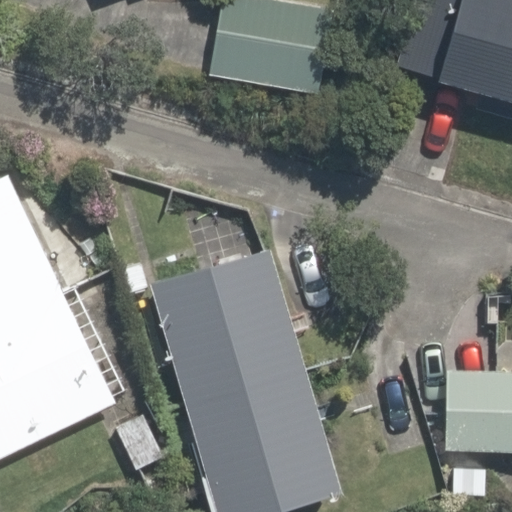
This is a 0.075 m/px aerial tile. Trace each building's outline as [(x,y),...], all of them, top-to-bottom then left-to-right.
[(347,3),(323,0),(227,0),(218,85),(336,98),(347,3)] [(511,0),(413,0),(390,84),(511,118),(511,0)] [(0,482),(144,412),(29,174),(0,188),(0,482)] [(367,358),(340,291),(311,303),(285,239),(159,290),(249,511),(395,511),(338,370),(367,358)] [(511,378),(464,376),(458,464),(511,467),(511,378)] [(163,414),(127,438),(163,493),(199,470),(163,414)]
